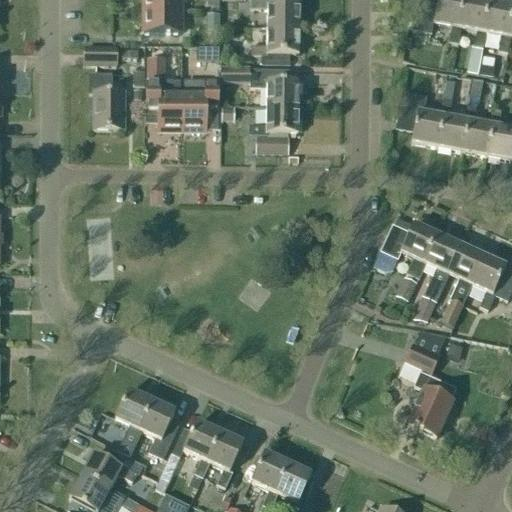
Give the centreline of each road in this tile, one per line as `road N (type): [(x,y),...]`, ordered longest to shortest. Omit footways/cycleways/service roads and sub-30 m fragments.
road 1 (residential): [(361,178),(49,177)]
road 2 (residential): [(288,417),(354,250),(361,178)]
road 3 (residential): [(288,417),(483,506)]
road 4 (residential): [(100,337),(288,417)]
road 5 (residential): [(7,511),(100,337)]
road 6 (residential): [(100,337),(67,317),(51,295),(49,177)]
road 7 (residential): [(361,178),(362,0)]
road 8 (residential): [(49,177),(50,0)]
road 9 (residential): [(511,204),(361,178)]
